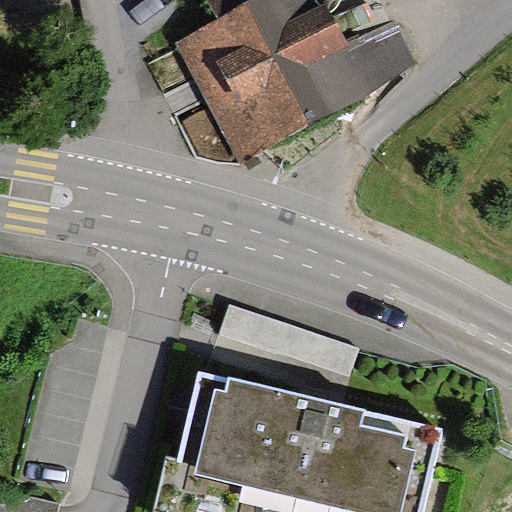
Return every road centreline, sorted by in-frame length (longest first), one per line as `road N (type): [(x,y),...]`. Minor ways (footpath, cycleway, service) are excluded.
road 1 (residential): [(295,254),(343,150),(511,11)]
road 2 (residential): [(107,511),(182,221)]
road 3 (tertiary): [(295,254),(511,353)]
road 4 (tertiary): [(0,181),(182,221)]
